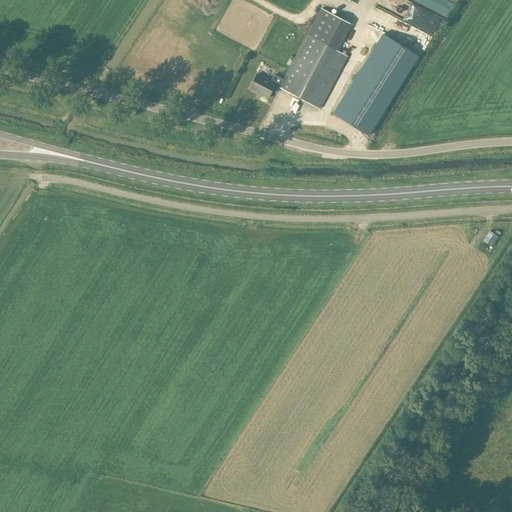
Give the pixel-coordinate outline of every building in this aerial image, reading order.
[(413,0),(447,15),(454,1),(452,0),(413,0)] [(289,70),(287,74),(280,86),(280,87),(321,109),(349,56),(337,50),(351,23),(322,8),(308,35),(307,35),(291,65),(289,64),(287,69),(289,70)] [(369,136),(419,56),(383,34),(333,113),(369,136)] [(287,74),(278,69),(271,81),(258,74),(251,88),(269,98),(276,84),(280,86),(287,74)] [(483,241),(492,247),(499,236),(489,231),(483,241)]
